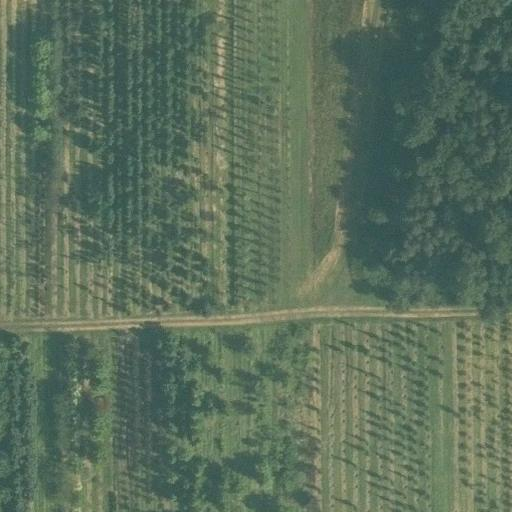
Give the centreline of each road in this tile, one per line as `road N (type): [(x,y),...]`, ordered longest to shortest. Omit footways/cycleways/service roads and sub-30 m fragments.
road 1 (track): [(511,308),(0,326)]
road 2 (track): [(341,312),(382,0)]
